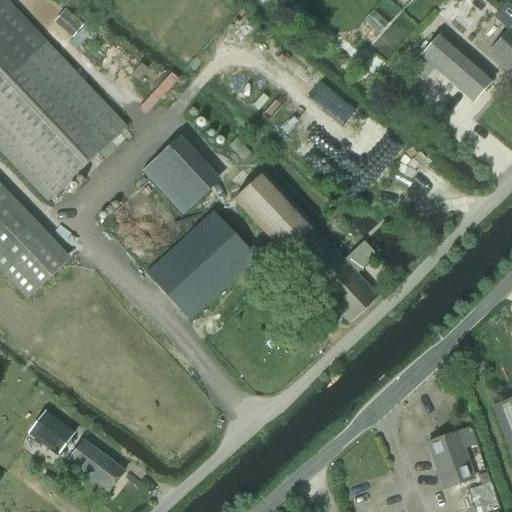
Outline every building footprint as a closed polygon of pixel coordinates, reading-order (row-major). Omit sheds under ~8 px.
[(0,0),(0,151),(48,202),(127,128),(47,43),(5,0),(0,0)] [(511,27),(489,53),(511,73),(511,27)] [(423,53),(476,101),(494,81),(441,33),(423,53)] [(366,59),(376,69),(384,61),(373,51),(366,59)] [(186,191),(198,181),(204,175),(175,144),(157,159),(186,191)] [(313,227),(314,227),(263,173),(233,201),(350,324),(378,297),(357,275),(377,257),(364,244),(346,261),(313,227)] [(0,270),(27,300),(62,267),(0,200),(0,270)] [(212,214),(146,274),(188,320),(253,260),(212,214)] [(511,401),(493,408),(511,457),(511,401)] [(48,418),(34,434),(58,452),(71,436),(48,418)] [(427,444),(443,490),(474,479),(463,449),(476,445),(470,429),(427,444)] [(67,463),(108,494),(124,472),(84,441),(67,463)] [(497,511),(499,511),(490,483),(487,474),(477,477),(480,487),(468,491),(475,511),(497,511)]
